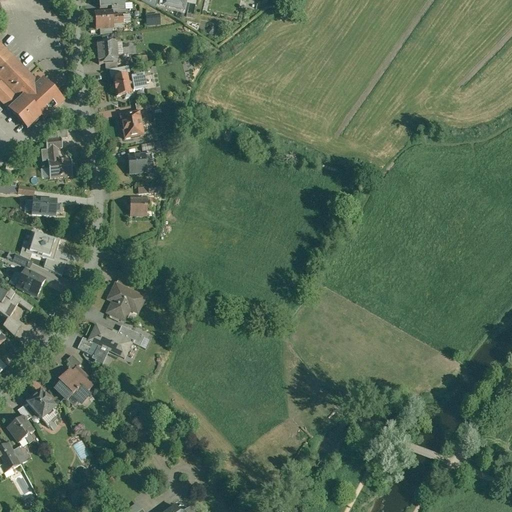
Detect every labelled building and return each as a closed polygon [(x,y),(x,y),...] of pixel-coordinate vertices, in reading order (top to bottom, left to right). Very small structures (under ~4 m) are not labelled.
[(111,9),(112,11),(125,11),(124,0),(98,0),(99,9),(111,9)] [(141,0),(142,1),(156,9),(158,0),(141,0)] [(165,0),(164,6),(183,10),(185,0),(165,0)] [(112,11),(94,12),(95,29),(112,28),(112,24),(122,24),(122,16),(112,17),(112,11)] [(159,16),(146,17),(147,26),(160,25),(159,16)] [(116,42),(97,44),(98,47),(97,47),(98,63),(99,63),(99,65),(117,64),(117,57),(129,56),(128,46),(116,47),(116,42)] [(26,70),(0,43),(0,79),(1,81),(14,94),(9,98),(15,105),(24,97),(39,84),(26,70)] [(126,68),(109,71),(111,80),(113,80),(128,77),(126,68)] [(129,80),(128,77),(113,80),(117,98),(122,97),(123,100),(129,98),(129,96),(132,95),(131,92),(134,91),(134,92),(144,90),(141,77),(131,79),(131,80),(129,80)] [(63,101),(43,80),(39,84),(24,97),(41,115),(41,116),(44,119),(63,101)] [(14,94),(1,81),(0,82),(0,100),(10,111),(10,110),(15,105),(9,98),(14,94)] [(41,115),(24,97),(15,105),(10,110),(27,128),(41,116),(41,115)] [(149,103),(135,106),(136,112),(150,109),(149,103)] [(139,113),(120,117),(125,140),(144,137),(139,113)] [(62,139),(46,141),(47,150),(48,150),(56,149),(63,148),(62,139)] [(153,144),(141,146),(143,152),(154,150),(153,144)] [(56,149),(48,150),(49,162),(48,162),(50,180),(73,177),(71,159),(59,161),(58,155),(56,155),(56,149)] [(152,155),(128,158),(129,175),(147,173),(146,163),(153,163),(152,155)] [(159,187),(148,188),(149,195),(160,194),(159,187)] [(35,190),(19,188),(18,195),(34,196),(35,190)] [(147,200),(130,200),(130,217),(147,217),(147,209),(150,209),(150,202),(147,202),(147,200)] [(56,202),(34,201),(33,216),(55,217),(56,202)] [(60,243),(32,234),(28,248),(26,255),(31,257),(46,261),(53,264),(54,261),(60,243)] [(26,255),(28,248),(23,247),(20,258),(30,263),(31,257),(26,255)] [(30,263),(20,258),(10,254),(7,259),(27,268),(30,263)] [(65,265),(54,261),(53,264),(46,261),(44,269),(61,278),(65,265)] [(44,280),(25,270),(17,288),(36,297),(44,280)] [(133,282),(121,277),(116,287),(119,288),(128,292),(133,282)] [(7,298),(0,293),(0,288),(1,287),(0,286),(0,315),(8,321),(9,320),(18,306),(30,313),(33,309),(10,294),(7,298)] [(128,292),(119,288),(111,302),(113,303),(107,314),(124,322),(130,311),(131,312),(134,305),(140,308),(144,300),(128,292)] [(21,327),(9,320),(8,321),(3,328),(14,338),(21,327)] [(116,337),(96,327),(89,341),(93,343),(98,346),(109,351),(117,355),(119,350),(126,353),(131,345),(139,349),(144,339),(121,328),(116,337)] [(89,341),(83,339),(78,350),(87,355),(88,353),(93,343),(89,341)] [(93,343),(88,353),(93,356),(98,346),(93,343)] [(91,361),(101,366),(109,351),(98,346),(93,356),(91,361)] [(79,366),(71,359),(67,363),(69,365),(69,366),(67,367),(69,369),(69,370),(69,371),(67,372),(71,376),(67,380),(64,378),(58,384),(60,385),(55,391),(66,400),(72,393),(74,395),(73,397),(77,401),(78,400),(81,403),(89,396),(87,394),(93,388),(91,386),(92,386),(88,382),(90,380),(78,370),(80,368),(80,367),(80,366),(79,366)] [(38,391),(33,397),(34,398),(27,405),(23,408),(33,421),(38,417),(42,421),(55,409),(40,392),(40,393),(38,391)] [(23,417),(19,420),(18,418),(10,424),(11,426),(9,428),(20,444),(26,440),(30,445),(35,441),(32,436),(34,433),(23,417)] [(0,445),(0,464),(5,474),(21,465),(14,452),(10,445),(2,449),(0,445)] [(28,462),(21,449),(14,452),(21,465),(28,462)]
